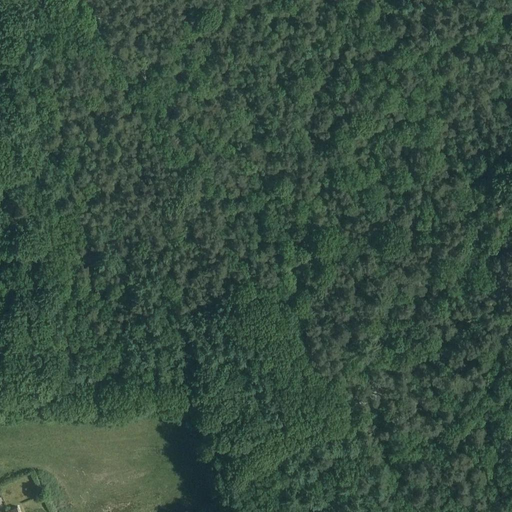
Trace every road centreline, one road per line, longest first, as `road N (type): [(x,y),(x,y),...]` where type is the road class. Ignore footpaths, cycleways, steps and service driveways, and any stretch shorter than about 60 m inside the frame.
road 1 (track): [(89,0),(110,46),(192,121),(358,340),(377,389),(361,408)]
road 2 (track): [(361,408),(297,408),(233,433),(146,394),(0,396)]
road 3 (track): [(396,417),(492,511)]
